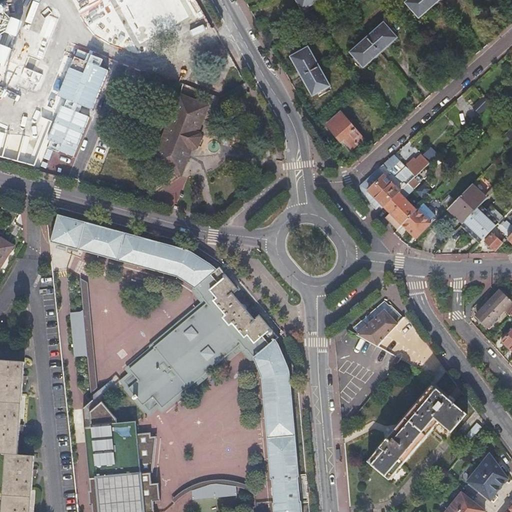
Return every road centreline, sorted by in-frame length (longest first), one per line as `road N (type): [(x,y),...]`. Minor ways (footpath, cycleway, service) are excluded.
road 1 (residential): [(0,179),(201,231),(275,239)]
road 2 (residential): [(300,180),(346,180),(511,35)]
road 3 (residential): [(316,287),(331,511)]
road 4 (residential): [(300,180),(289,119),(220,0)]
road 5 (residential): [(511,432),(422,306),(412,266)]
road 6 (residential): [(457,269),(458,321),(511,382)]
